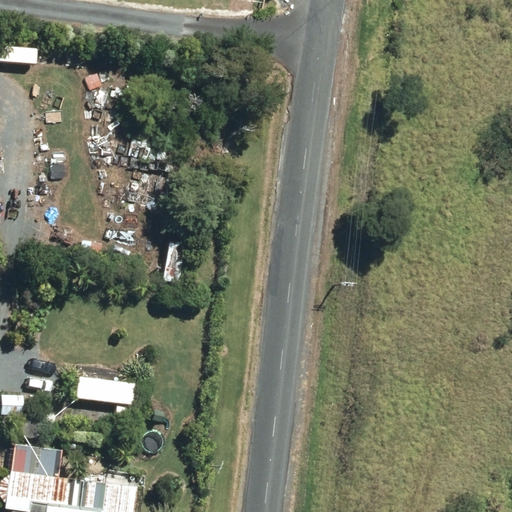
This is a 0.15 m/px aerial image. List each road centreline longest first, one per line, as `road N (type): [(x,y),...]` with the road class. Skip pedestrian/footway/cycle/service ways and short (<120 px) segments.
road 1 (tertiary): [(274,511),(325,0)]
road 2 (unknown): [(0,17),(317,61)]
